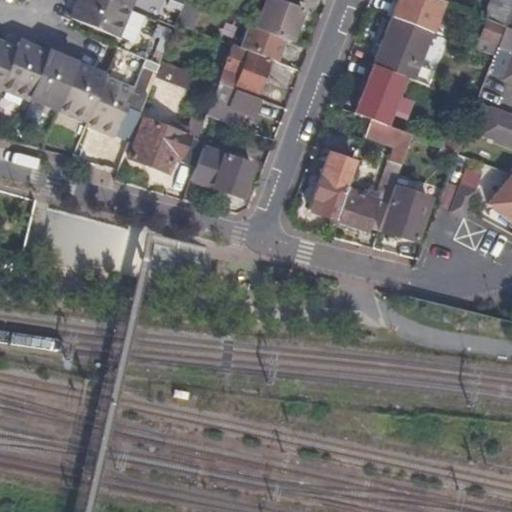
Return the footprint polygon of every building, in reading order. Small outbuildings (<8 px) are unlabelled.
[(77,0),(69,19),(75,21),(83,0),(77,0)] [(127,8),(126,8),(106,0),(83,0),(75,21),(115,37),(127,8)] [(106,0),(126,8),(128,0),(106,0)] [(273,63),(277,64),(285,42),(290,44),(302,12),(292,8),(295,0),(267,0),(256,30),(248,27),(240,50),(273,63)] [(397,0),(391,18),(429,33),(441,3),(437,2),(432,0),(397,0)] [(502,27),(511,0),(489,0),(482,19),(486,21),(502,27)] [(403,78),(426,86),(432,72),(416,66),(429,33),(391,18),(372,66),(373,66),(403,78)] [(491,55),(502,27),(486,21),(476,49),(491,55)] [(174,25),(160,62),(167,65),(181,27),(174,25)] [(0,44),(0,50),(13,56),(15,51),(0,44)] [(18,44),(16,49),(44,60),(45,58),(46,55),(18,44)] [(225,88),(254,99),(263,77),(267,79),(273,63),(240,50),(233,47),(223,72),(230,74),(225,88)] [(16,49),(15,51),(13,56),(0,87),(0,88),(28,101),(28,99),(44,60),(16,49)] [(0,87),(13,56),(0,50),(0,87)] [(511,52),(511,53),(502,80),(511,83),(511,52)] [(47,54),(46,55),(45,58),(72,70),(74,65),(47,54)] [(44,60),(28,99),(56,110),(72,70),(45,58),(44,60)] [(103,76),(74,65),(72,70),(101,81),(102,79),(103,76)] [(373,66),(355,114),(369,119),(385,125),(403,78),(373,66)] [(127,100),(142,107),(143,104),(156,73),(141,67),(131,91),(102,79),(101,81),(84,122),(83,125),(112,136),(124,107),(127,100)] [(168,77),(166,82),(212,100),(218,85),(172,67),(168,77)] [(56,110),(84,122),(101,81),(72,70),(56,110)] [(156,73),(143,104),(156,109),(166,82),(168,77),(156,72),(156,73)] [(256,119),(262,102),(254,99),(225,88),(218,85),(212,100),(205,118),(214,121),(238,130),(243,114),(256,119)] [(124,107),(140,114),(142,107),(127,100),(124,107)] [(511,116),(490,108),(480,135),(511,147),(511,116)] [(205,145),(214,121),(205,118),(200,132),(196,142),(204,145),(205,145)] [(399,166),(410,135),(385,125),(369,119),(364,135),(394,146),(388,162),(399,166)] [(194,170),(202,150),(204,145),(196,142),(200,132),(190,128),(187,138),(143,122),(128,160),(168,175),(173,163),(194,170)] [(442,147),(455,153),(463,130),(450,126),(442,147)] [(194,170),(190,181),(240,199),(252,167),(202,150),(194,170)] [(308,211),(334,220),(345,188),(353,164),(328,155),(308,211)] [(387,204),(388,202),(399,166),(388,162),(376,199),(382,202),(387,204)] [(511,225),(511,175),(487,204),(511,225)] [(449,212),(464,218),(474,191),(460,185),(449,212)] [(345,188),(334,220),(366,231),(375,206),(379,207),(382,202),(376,199),(345,188)] [(387,204),(378,231),(415,241),(429,204),(413,199),(410,208),(388,202),(387,204)]
